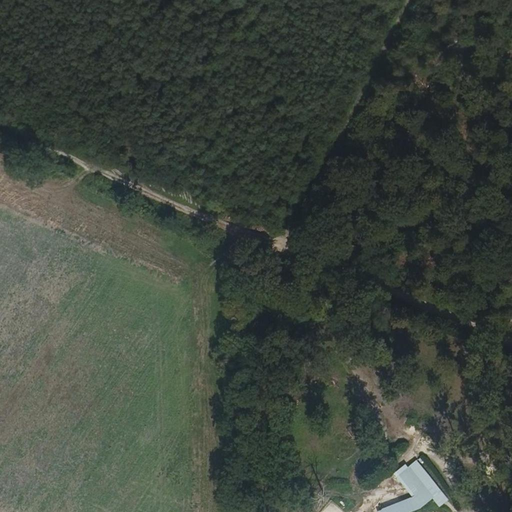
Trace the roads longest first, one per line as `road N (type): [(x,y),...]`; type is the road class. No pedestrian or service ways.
road 1 (track): [(0,116),(266,241)]
road 2 (track): [(407,0),(276,245)]
road 3 (unclassified): [(511,342),(266,241)]
